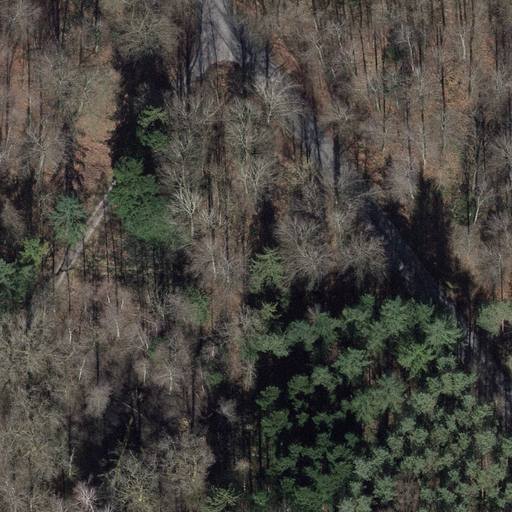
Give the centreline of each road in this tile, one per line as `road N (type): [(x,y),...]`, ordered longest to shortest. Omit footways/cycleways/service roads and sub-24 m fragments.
road 1 (unclassified): [(511,409),(208,0)]
road 2 (track): [(226,22),(0,368)]
